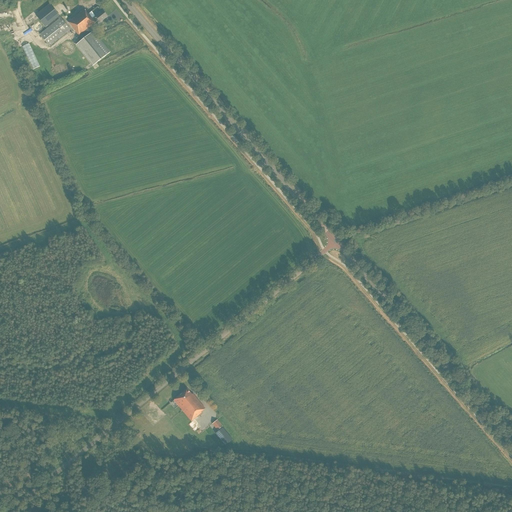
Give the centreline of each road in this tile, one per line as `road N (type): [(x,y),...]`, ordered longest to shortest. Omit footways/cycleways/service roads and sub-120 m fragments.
road 1 (tertiary): [(9,511),(336,241)]
road 2 (tertiary): [(336,241),(123,0)]
road 3 (tertiary): [(511,443),(336,241)]
